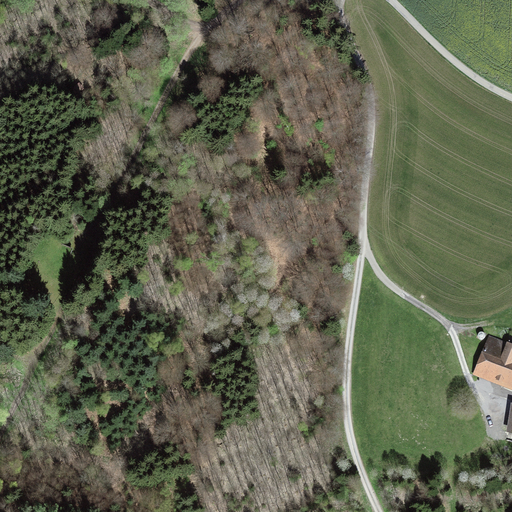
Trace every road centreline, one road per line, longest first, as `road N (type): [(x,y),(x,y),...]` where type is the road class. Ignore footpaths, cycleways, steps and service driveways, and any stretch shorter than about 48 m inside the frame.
road 1 (track): [(240,0),(205,29),(147,130),(0,435)]
road 2 (track): [(379,511),(349,422),(363,230)]
